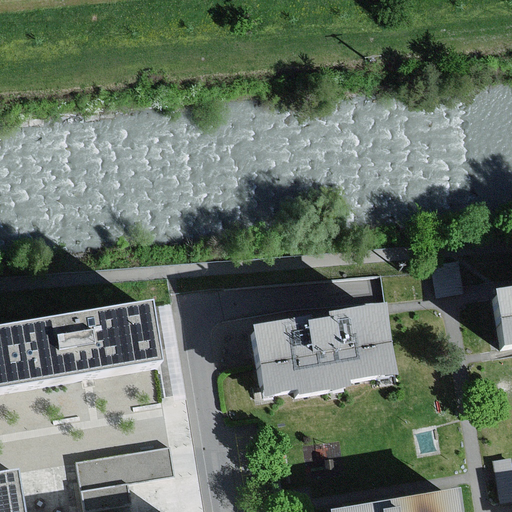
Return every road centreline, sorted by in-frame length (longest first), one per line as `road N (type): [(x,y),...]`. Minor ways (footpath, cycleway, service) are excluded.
road 1 (residential): [(230,511),(196,305)]
road 2 (residential): [(482,511),(450,309)]
